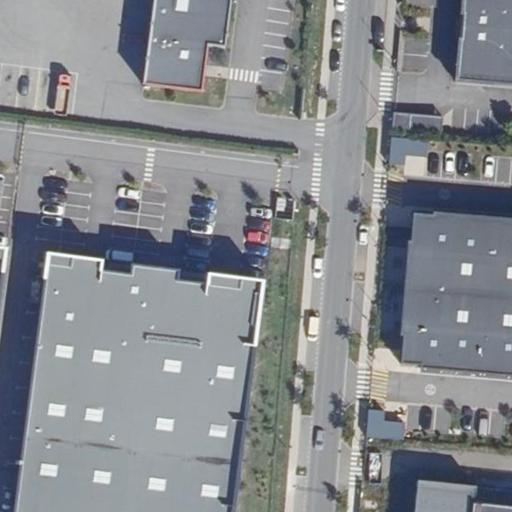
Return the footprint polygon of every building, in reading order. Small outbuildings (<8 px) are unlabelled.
[(234,0),(158,0),(151,74),(211,80),(216,34),(231,36),(234,0)] [(511,0),(464,0),(458,78),(511,82),(511,0)] [(390,141),(391,166),(427,165),(427,139),(390,141)] [(511,209),(414,200),(398,357),(511,367),(511,209)] [(0,376),(19,245),(0,241),(0,376)] [(238,511),(272,274),(68,245),(30,511),(238,511)] [(385,421),(386,410),(370,409),(368,437),(405,439),(406,422),(385,421)] [(480,483),(419,477),(415,511),(511,511),(511,508),(478,505),(480,483)]
